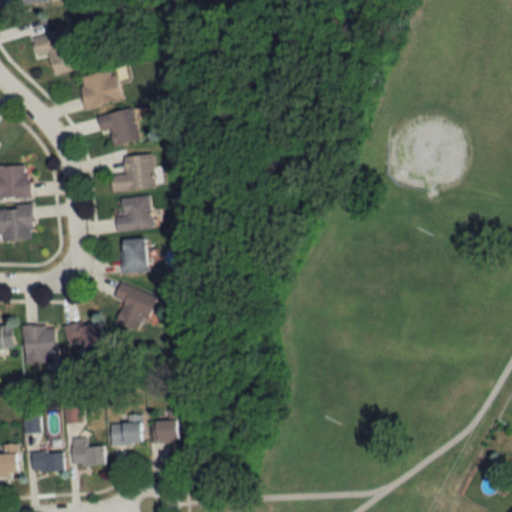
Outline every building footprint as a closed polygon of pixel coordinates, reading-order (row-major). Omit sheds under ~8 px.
[(36,58),(48,55),(52,74),(81,68),(73,29),(32,38),(36,58)] [(121,100),(113,68),(76,78),(85,110),(121,100)] [(140,140),(132,108),(97,116),(100,131),(109,129),(113,146),(140,140)] [(112,192),(154,188),(151,154),(123,156),(125,174),(111,176),(112,192)] [(0,197),(27,197),(27,166),(0,166),(0,197)] [(149,195),(120,198),(122,216),(115,217),(116,232),(152,229),(149,195)] [(0,206),(0,240),(33,239),(32,205),(0,206)] [(121,273),(147,273),(146,239),(121,240),(121,273)] [(137,328),(141,317),(148,320),(156,297),(119,283),(113,299),(125,304),(119,321),(137,328)] [(104,355),(100,321),(65,325),(67,343),(84,341),(86,357),(104,355)] [(23,326),(23,361),(54,361),(54,325),(23,326)] [(13,326),(0,326),(0,348),(13,348),(13,326)] [(183,410),(167,410),(167,421),(151,421),(150,442),(183,442),(183,410)] [(111,424),(111,444),(141,444),(141,415),(128,415),(128,424),(111,424)] [(86,447),(86,437),(71,438),(72,466),(104,465),(104,447),(86,447)] [(0,475),(18,476),(18,445),(3,445),(3,454),(0,454),(0,475)] [(63,452),(31,452),(31,471),(63,471),(63,452)]
